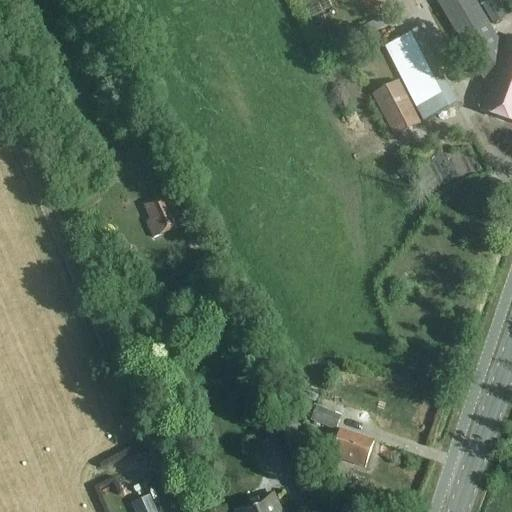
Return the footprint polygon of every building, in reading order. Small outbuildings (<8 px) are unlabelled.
[(511,38),(507,36),(503,49),(473,0),(439,0),(437,2),(488,89),(480,113),(511,125),(511,38)] [(493,0),(478,0),(493,25),(504,18),(493,0)] [(384,14),(362,25),(367,35),(389,23),(384,14)] [(453,107),(414,32),(385,47),(424,122),(453,107)] [(421,125),(398,82),(371,96),(393,139),(421,125)] [(144,204),(151,220),(146,223),(153,239),(182,226),(167,194),(144,204)] [(341,418),(317,408),(311,421),(335,431),(341,418)] [(280,416),(286,431),(275,436),(288,466),(312,456),(293,410),(280,416)] [(341,431),(331,458),(365,469),(374,442),(341,431)] [(280,511),(273,495),(234,511),(280,511)] [(155,511),(149,497),(131,505),(134,511),(155,511)]
